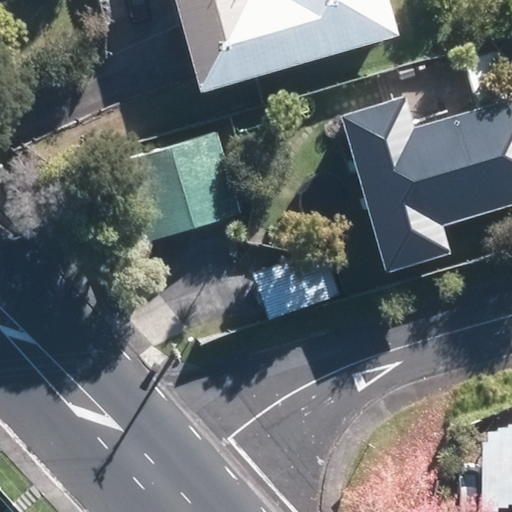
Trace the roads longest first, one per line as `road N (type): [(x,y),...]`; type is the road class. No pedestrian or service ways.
road 1 (residential): [(511,318),(376,360),(254,413),(172,489)]
road 2 (secondary): [(0,311),(172,489)]
